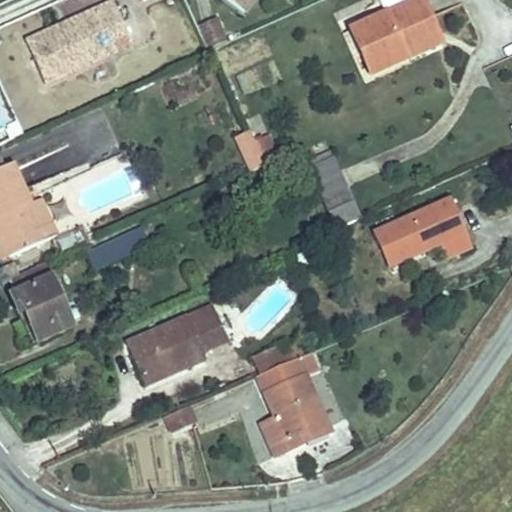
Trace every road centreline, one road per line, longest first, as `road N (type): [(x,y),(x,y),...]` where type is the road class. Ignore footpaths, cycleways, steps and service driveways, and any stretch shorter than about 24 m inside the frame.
road 1 (residential): [(259,511),(336,499),(388,471),(442,424),(511,330)]
road 2 (residential): [(511,43),(484,59),(452,126),(352,177)]
